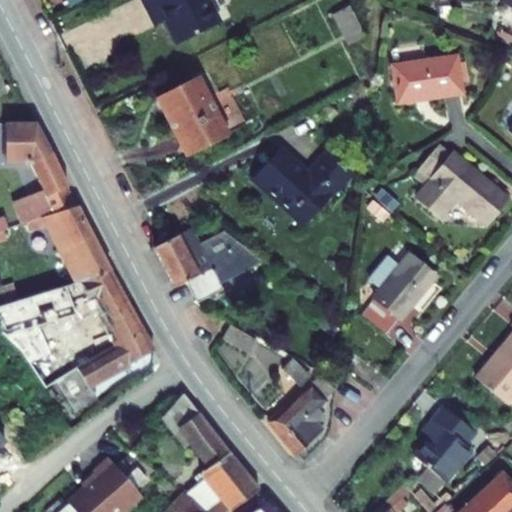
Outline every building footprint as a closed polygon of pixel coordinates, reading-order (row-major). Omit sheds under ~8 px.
[(62,0),(67,9),(87,0),(62,0)] [(170,10),(187,42),(224,23),(210,0),(147,0),(156,17),(170,10)] [(511,0),(505,0),(501,6),(511,12),(511,0)] [(350,10),(333,15),(343,46),(360,41),(350,10)] [(402,68),(408,103),(469,92),(463,57),(402,68)] [(167,98),(195,153),(239,131),(212,77),(167,98)] [(17,168),(26,227),(56,215),(52,207),(50,195),(54,194),(39,135),(32,123),(1,126),(4,169),(17,168)] [(270,169),(317,214),(363,171),(341,149),(321,168),(296,144),(270,169)] [(463,202),(493,228),(511,206),(511,200),(461,156),(422,197),(447,219),(463,202)] [(206,295),(236,278),(233,273),(281,246),(249,212),(211,234),(202,218),(163,242),(185,280),(195,274),(206,295)] [(64,291),(96,281),(74,243),(56,215),(26,227),(30,234),(35,244),(64,291)] [(26,227),(12,233),(15,240),(30,234),(26,227)] [(371,304),(395,326),(438,279),(414,256),(371,304)] [(79,311),(110,351),(131,339),(96,281),(64,291),(12,306),(0,310),(0,339),(0,340),(12,335),(20,349),(29,365),(54,352),(38,326),(79,311)] [(7,291),(0,292),(0,310),(12,306),(7,291)] [(45,386),(57,408),(145,363),(131,339),(110,351),(67,374),(45,386)] [(511,341),(487,369),(511,390),(511,341)] [(11,355),(35,392),(45,386),(67,374),(54,352),(29,365),(20,349),(11,355)] [(281,371),(298,387),(308,377),(291,361),(281,371)] [(280,418),(301,446),(331,423),(326,418),(333,412),(329,403),(338,397),(328,382),(280,418)] [(213,511),(214,511),(230,511),(265,485),(201,409),(187,394),(164,418),(187,447),(194,441),(210,463),(196,479),(193,482),(188,487),(197,495),(210,506),(213,511)] [(415,459),(446,487),(479,451),(469,440),(480,427),(451,401),(434,421),(443,428),(415,459)] [(71,500),(78,508),(120,464),(111,455),(95,469),(100,474),(71,500)] [(78,508),(81,511),(120,511),(144,491),(120,464),(78,508)] [(511,469),(509,466),(461,510),(462,511),(507,511),(511,508),(511,469)] [(186,489),(165,511),(212,511),(213,511),(210,506),(197,495),(188,487),(186,489)] [(249,511),(287,511),(272,493),(249,511)] [(400,511),(393,499),(374,511),(400,511)]
